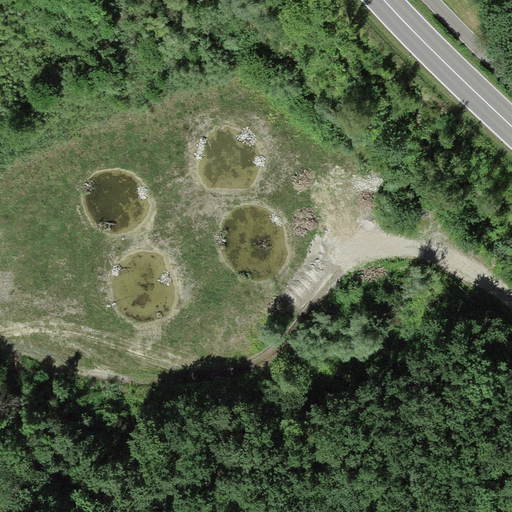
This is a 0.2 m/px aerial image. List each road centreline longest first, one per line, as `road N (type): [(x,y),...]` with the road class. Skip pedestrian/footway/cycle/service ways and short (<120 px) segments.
road 1 (track): [(0,325),(49,345),(113,356),(193,361),(262,351),(380,248),(451,240),(511,302)]
road 2 (secondary): [(511,124),(395,0)]
